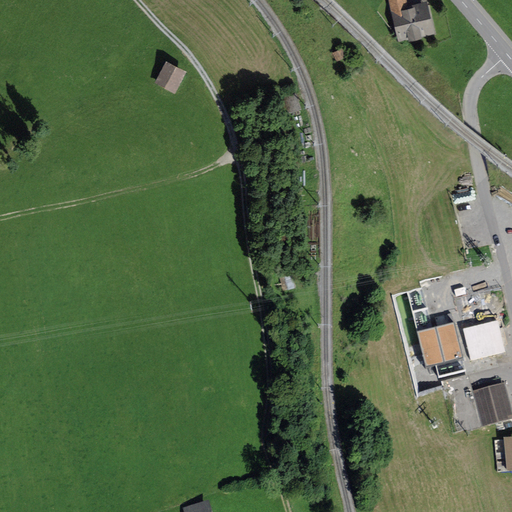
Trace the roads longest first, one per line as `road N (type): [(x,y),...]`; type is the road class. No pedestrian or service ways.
road 1 (track): [(136,0),(198,67),(230,130),(262,319),(266,450),(288,511)]
road 2 (residential): [(511,298),(470,111),(477,82),(507,54)]
road 3 (track): [(0,218),(180,179),(236,153)]
